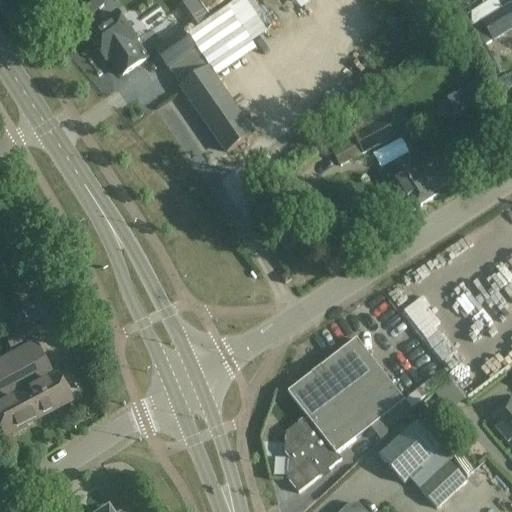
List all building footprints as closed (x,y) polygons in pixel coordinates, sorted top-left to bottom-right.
[(98,12),(106,4),(101,0),(94,0),(91,4),(98,12)] [(511,30),(511,7),(511,6),(483,24),(472,30),(483,48),(494,42),(511,30)] [(123,77),(148,60),(136,41),(118,15),(87,36),(106,62),(110,59),(123,77)] [(156,52),(168,69),(194,51),(183,34),(156,52)] [(505,73),(498,58),(488,62),(494,78),(505,73)] [(184,92),(227,154),(253,136),(208,70),(182,88),(184,92)] [(480,101),(475,93),(464,99),(462,96),(450,102),(452,106),(451,106),(455,115),(480,101)] [(389,142),(374,112),(347,126),(351,133),(329,144),(341,167),(389,142)] [(437,159),(422,168),(414,155),(383,175),(409,216),(440,196),(437,191),(452,182),(437,159)] [(295,245),(283,226),(272,233),(284,252),(295,245)] [(33,340),(27,327),(4,338),(10,352),(33,340)] [(406,403),(357,341),(289,395),(308,418),(287,434),(286,455),(290,460),(289,481),(300,495),(343,461),(338,456),(406,403)] [(0,435),(65,401),(35,345),(23,351),(13,356),(0,362),(0,435)] [(511,401),(489,421),(511,448),(511,401)] [(442,450),(418,424),(380,459),(404,485),(442,450)] [(468,481),(451,463),(420,492),(437,510),(468,481)]
